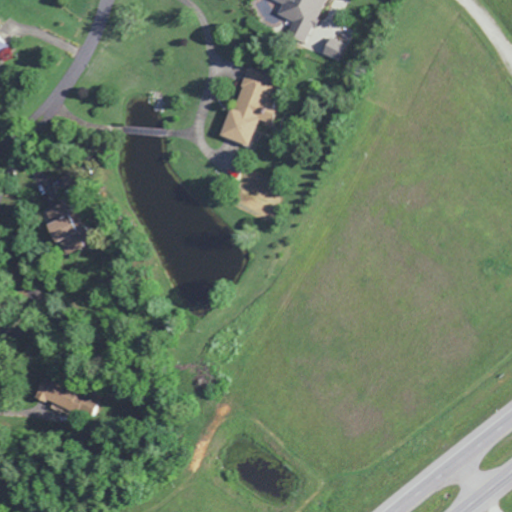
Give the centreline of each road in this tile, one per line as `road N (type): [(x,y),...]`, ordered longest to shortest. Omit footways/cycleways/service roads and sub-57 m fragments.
road 1 (residential): [(0,320),(1,150),(73,70),(104,0)]
road 2 (primary): [(511,410),(387,511)]
